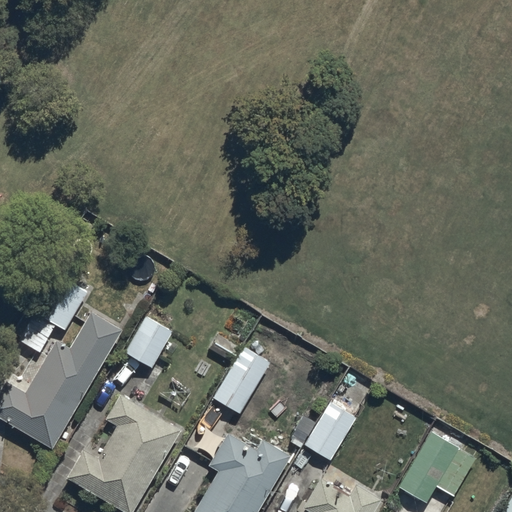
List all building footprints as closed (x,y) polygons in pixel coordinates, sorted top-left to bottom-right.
[(64,333),(87,293),(51,273),(13,340),(39,356),(55,327),(64,333)] [(121,332),(89,315),(68,351),(55,343),(26,392),(7,381),(0,394),(0,421),(52,451),(121,332)] [(172,334),(145,319),(125,354),(152,369),(172,334)] [(269,365),(242,349),(212,400),(239,416),(269,365)] [(119,511),(134,511),(180,433),(120,397),(105,422),(117,429),(98,461),(84,452),(67,482),(119,511)] [(355,421),(328,404),(303,447),(329,462),(355,421)] [(258,511),(290,459),(261,442),(256,452),(227,435),(208,469),(217,475),(195,511),(258,511)] [(427,504),(436,487),(454,497),(475,460),(430,435),(400,489),(427,504)] [(374,511),(380,503),(354,487),(348,497),(321,481),(306,505),(302,503),(296,511),(374,511)] [(511,511),(511,495),(502,511),(511,511)]
